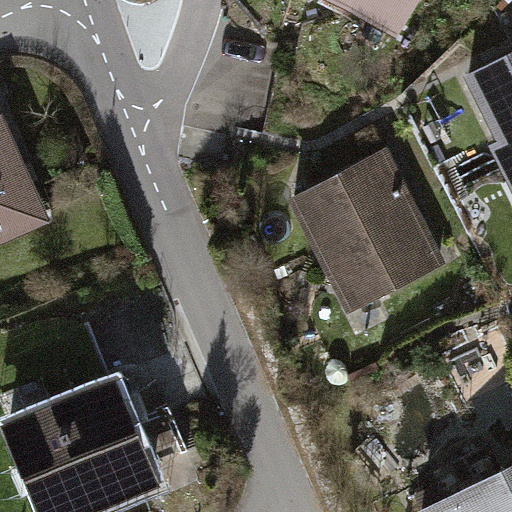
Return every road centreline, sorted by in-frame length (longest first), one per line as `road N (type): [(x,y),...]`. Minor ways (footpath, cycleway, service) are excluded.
road 1 (residential): [(129,111),(302,511)]
road 2 (residential): [(129,111),(167,64),(186,0)]
